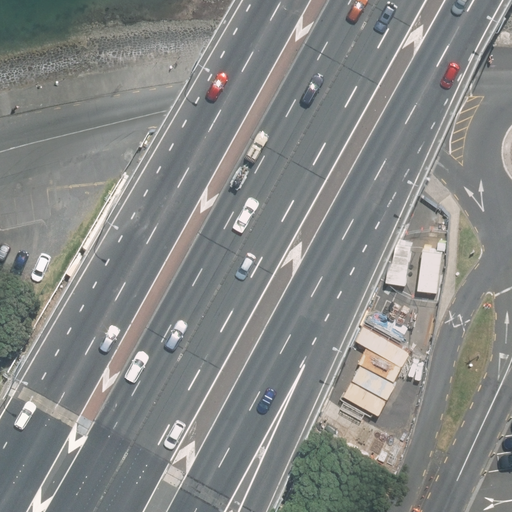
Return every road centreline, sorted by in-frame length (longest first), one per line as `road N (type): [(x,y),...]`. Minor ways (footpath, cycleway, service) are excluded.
road 1 (motorway): [(94,511),(377,0)]
road 2 (motorway): [(0,501),(280,0)]
road 3 (motorway): [(449,36),(194,511)]
road 4 (motorway): [(449,36),(250,511)]
road 5 (residential): [(0,150),(133,119),(309,93)]
road 6 (residential): [(511,237),(466,303),(388,511)]
road 7 (residential): [(309,93),(511,81)]
road 8 (residential): [(480,178),(382,116),(309,93)]
road 9 (residential): [(505,379),(443,511)]
